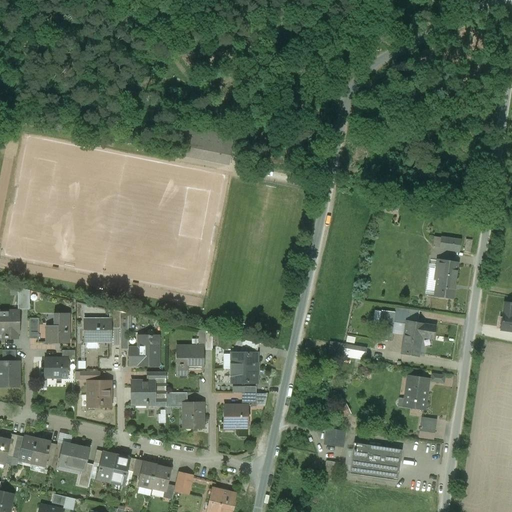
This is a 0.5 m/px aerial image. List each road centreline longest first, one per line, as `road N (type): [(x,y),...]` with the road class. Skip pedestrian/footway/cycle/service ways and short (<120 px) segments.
road 1 (residential): [(264,470),(347,96),(373,66),(500,0)]
road 2 (residential): [(443,511),(511,54)]
road 3 (track): [(347,96),(299,104),(242,130),(228,126),(120,0)]
